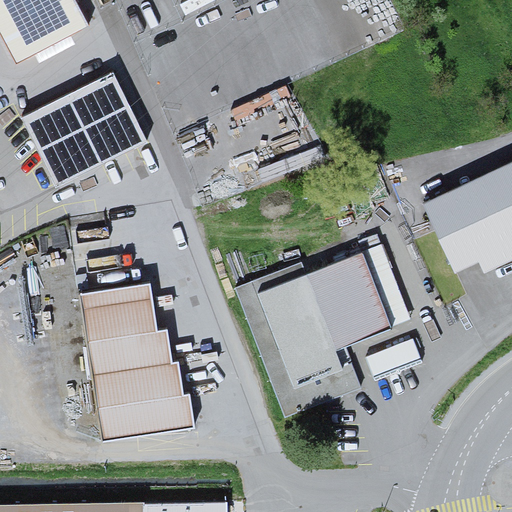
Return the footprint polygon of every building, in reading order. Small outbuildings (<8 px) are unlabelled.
[(78,0),(0,0),(0,25),(20,65),(93,28),(78,0)] [(118,76),(26,121),(58,191),(150,145),(118,76)] [(511,161),(421,203),(454,274),(479,262),(485,274),(511,261),(511,161)] [(305,265),(236,293),(290,422),(363,391),(347,352),(423,321),(391,243),(310,277),(305,265)] [(155,287),(83,296),(103,446),(199,433),(194,397),(187,398),(183,365),(176,366),(172,333),(161,334),(155,287)] [(415,333),(368,352),(378,377),(425,358),(415,333)]
